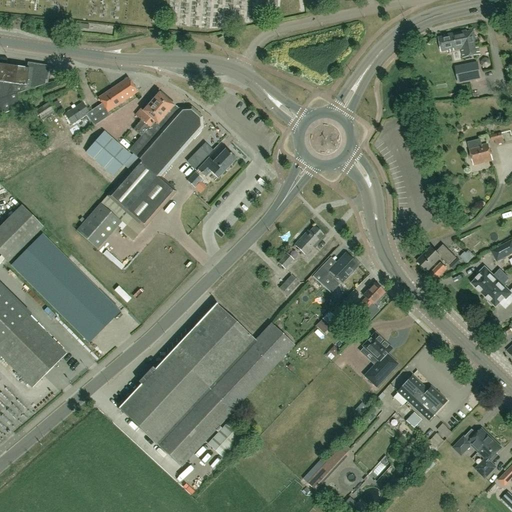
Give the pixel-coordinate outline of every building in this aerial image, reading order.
[(448,50),(448,52),(461,49),(463,58),(480,54),(476,37),(474,30),(466,32),(466,30),(445,35),(445,37),(439,38),(441,52),(448,50)] [(478,62),(456,66),(459,83),(481,78),(478,62)] [(0,115),(22,107),(17,93),(45,84),(47,67),(29,65),(28,68),(17,67),(0,64),(0,115)] [(89,113),(87,114),(94,126),(110,115),(108,112),(137,92),(128,78),(112,88),(98,98),(103,106),(102,107),(100,105),(89,113)] [(159,123),(172,107),(173,106),(159,93),(143,111),(141,109),(135,115),(140,120),(132,129),(141,137),(155,120),(159,123)] [(89,113),(82,103),(65,114),(72,124),(87,114),(89,113)] [(42,121),(54,113),(48,104),(36,111),(42,121)] [(160,177),(183,150),(183,148),(201,128),(201,118),(191,109),(181,110),(179,112),(172,107),(159,123),(155,120),(141,137),(129,150),(139,160),(160,177)] [(123,165),(132,156),(131,156),(104,132),(85,153),(113,177),(123,165)] [(496,145),(504,143),(501,133),(490,135),(492,141),(495,141),(496,145)] [(473,165),(493,160),(488,143),(481,145),(480,139),(467,143),(473,165)] [(229,166),(236,159),(226,150),(214,162),(214,163),(209,158),(198,169),(206,177),(210,172),(217,178),(225,170),(227,171),(230,169),(229,166)] [(127,214),(132,219),(121,232),(133,242),(144,229),(176,192),(160,177),(139,160),(129,171),(115,187),(107,196),(127,214)] [(194,188),(201,194),(205,189),(199,184),(203,179),(195,173),(187,181),(194,188)] [(101,204),(77,231),(97,249),(121,222),(101,204)] [(43,227),(22,206),(0,227),(0,255),(8,263),(43,227)] [(314,247),(325,236),(323,235),(314,227),(309,232),(308,231),(294,245),(305,255),(314,247)] [(89,343),(120,312),(42,234),(11,265),(89,343)] [(511,253),(511,247),(509,242),(491,251),(497,262),(511,253)] [(431,247),(417,262),(427,272),(441,258),(449,266),(456,258),(443,245),(436,252),(431,247)] [(463,253),(466,262),(475,258),(472,250),(463,253)] [(285,269),(293,260),(286,253),(278,263),(285,269)] [(336,263),(331,268),(329,270),(341,282),(357,266),(346,254),(337,264),(336,263)] [(435,280),(446,269),(441,263),(430,274),(435,280)] [(472,284),(484,295),(504,274),(500,270),(494,276),(485,267),(479,273),(480,275),(477,277),(476,277),(473,280),(473,282),(472,283),(471,284),(472,284)] [(329,296),(340,285),(322,268),(313,278),(314,279),(313,281),(329,296)] [(504,274),(484,295),(488,300),(488,302),(492,305),(494,305),(495,307),(496,308),(497,307),(496,307),(500,303),(506,309),(511,302),(511,289),(510,292),(505,286),(506,285),(505,283),(509,279),(504,274)] [(300,290),(297,287),(300,283),(291,275),(279,288),(288,296),(290,294),(294,297),(300,290)] [(373,305),(384,293),(374,283),(363,296),(366,298),(357,307),(364,313),(372,305),(373,305)] [(0,288),(0,356),(32,388),(66,354),(27,316),(0,288)] [(343,302),(331,314),(337,320),(349,308),(343,302)] [(119,410),(120,410),(181,467),(295,346),(271,323),(255,340),(218,305),(217,303),(155,370),(152,368),(139,382),(141,384),(118,409),(119,410)] [(511,332),(511,331),(509,327),(503,331),(506,336),(511,332)] [(374,335),(364,346),(363,347),(364,347),(364,348),(379,361),(375,365),(364,376),(376,387),(397,365),(386,354),(390,350),(391,349),(390,349),(375,335),(376,335),(375,334),(374,335)] [(427,385),(430,382),(419,372),(416,376),(427,385)] [(431,386),(427,390),(412,376),(397,392),(428,421),(447,401),(431,386)] [(362,403),(353,412),(358,416),(366,407),(362,403)] [(376,413),(381,418),(388,411),(383,406),(376,413)] [(415,428),(423,421),(414,412),(407,420),(415,428)] [(244,435),(229,422),(208,444),(223,458),(244,435)] [(471,445),(478,451),(483,446),(481,444),(489,436),(482,429),(469,442),(464,437),(454,447),(461,455),(471,445)] [(483,446),(478,451),(485,459),(476,469),(485,478),(495,467),(490,462),(497,455),(495,454),(501,448),(489,436),(481,444),(483,446)] [(319,482),(346,454),(339,448),(307,483),(315,491),(321,484),(319,482)] [(511,466),(501,477),(498,481),(503,487),(507,483),(510,480),(511,481),(511,466)] [(348,510),(353,504),(355,502),(350,497),(343,505),(348,510)]
